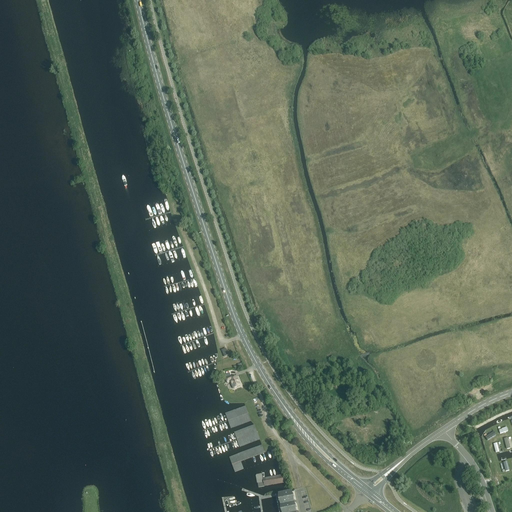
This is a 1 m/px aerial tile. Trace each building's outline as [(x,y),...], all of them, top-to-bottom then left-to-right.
[(231,376),(226,379),(228,383),(231,382),(233,389),(240,386),(238,381),(238,380),(237,376),(232,378),(231,376)] [(231,429),(251,422),(245,407),(225,414),(231,429)] [(254,425),(254,426),(234,433),(239,448),(260,441),(254,425)] [(511,448),(510,443),(509,443),(507,438),(503,439),(505,450),(511,448)] [(243,469),(241,462),(265,453),(262,446),(229,458),(235,472),(243,469)] [(258,488),(285,483),(284,475),(262,479),(262,474),(255,475),(257,484),(258,484),(258,488)] [(275,496),(277,502),(297,497),(295,492),(275,496)] [(298,502),(297,497),(277,502),(278,507),(298,502)] [(278,507),(279,511),(299,508),(298,502),(278,507)]
